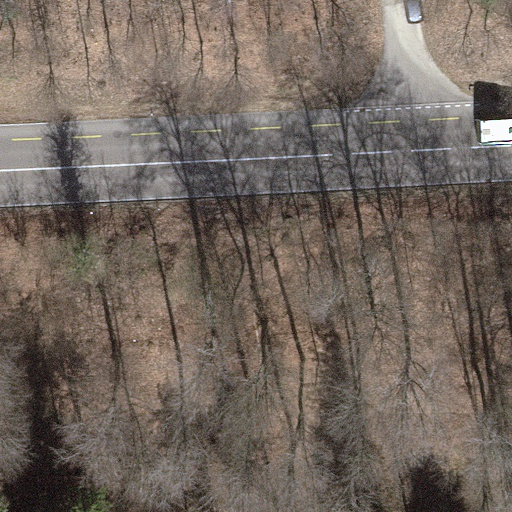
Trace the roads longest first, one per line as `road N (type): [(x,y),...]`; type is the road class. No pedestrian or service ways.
road 1 (secondary): [(511,141),(0,165)]
road 2 (track): [(400,0),(426,145)]
